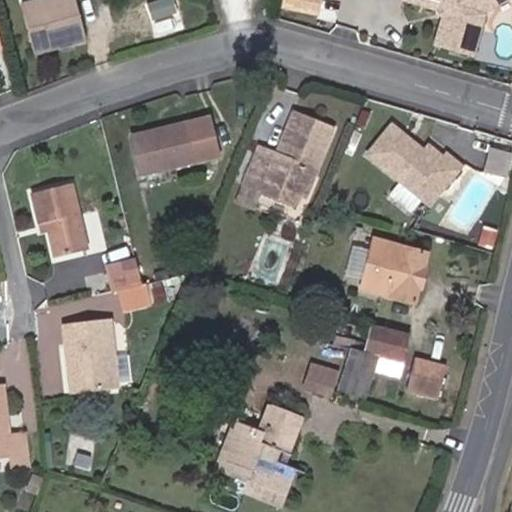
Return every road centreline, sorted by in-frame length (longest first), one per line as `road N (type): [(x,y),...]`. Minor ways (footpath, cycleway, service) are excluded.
road 1 (residential): [(511,112),(246,44),(0,130)]
road 2 (tertiary): [(452,511),(511,319)]
